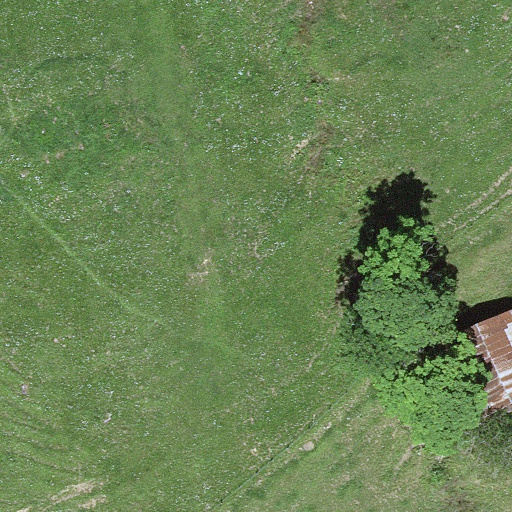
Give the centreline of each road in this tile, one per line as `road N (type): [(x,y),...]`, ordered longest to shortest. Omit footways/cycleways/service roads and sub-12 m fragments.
road 1 (track): [(51,511),(173,435),(211,360),(186,260),(189,127),(147,0)]
road 2 (track): [(463,281),(374,0)]
